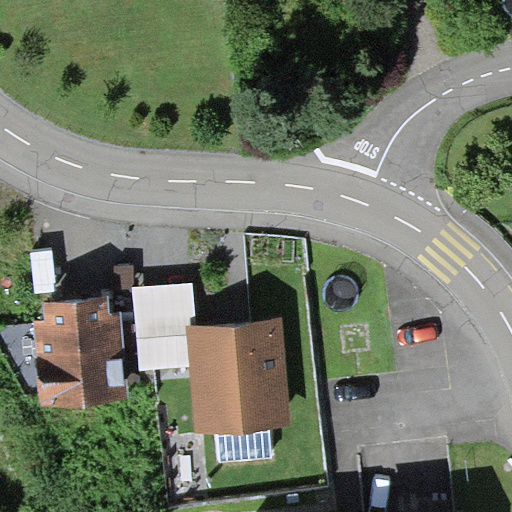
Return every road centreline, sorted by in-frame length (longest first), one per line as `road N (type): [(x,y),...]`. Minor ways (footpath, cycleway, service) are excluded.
road 1 (residential): [(0,131),(55,160),(358,201)]
road 2 (residential): [(511,68),(441,95),(390,135),(358,201)]
road 3 (residential): [(358,201),(448,248),(511,324)]
